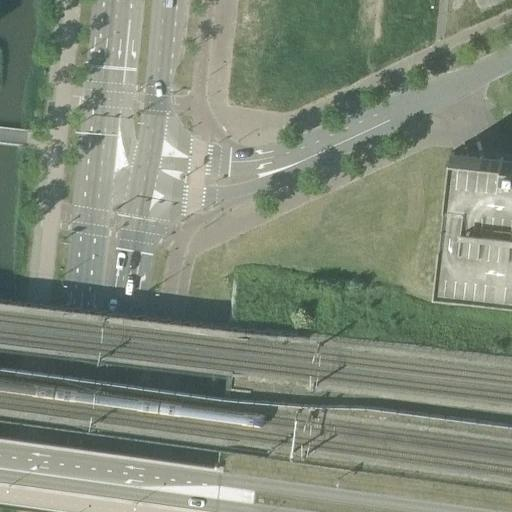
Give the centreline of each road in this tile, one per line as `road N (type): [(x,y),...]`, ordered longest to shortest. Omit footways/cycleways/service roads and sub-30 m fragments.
road 1 (secondary): [(459,511),(0,449)]
road 2 (residential): [(143,168),(228,181),(287,168),(511,57)]
road 3 (secondary): [(97,163),(72,439),(78,511)]
road 4 (secondary): [(117,511),(110,433),(143,168)]
road 5 (secondary): [(0,474),(272,511)]
road 6 (secondary): [(143,168),(166,0)]
road 7 (secondary): [(113,0),(97,163)]
